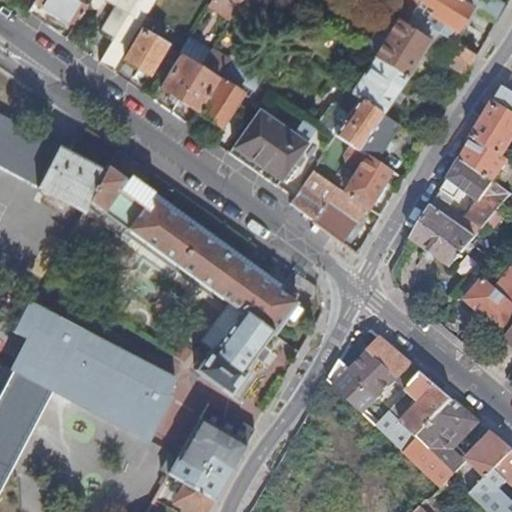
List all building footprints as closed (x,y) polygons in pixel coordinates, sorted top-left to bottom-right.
[(87,0),(33,0),(27,10),(45,23),(51,12),(73,26),(82,11),(87,0)] [(154,0),(87,0),(82,11),(98,8),(102,0),(110,0),(116,3),(101,28),(116,38),(101,62),(112,70),(138,28),(145,16),(154,0)] [(211,0),(209,4),(210,5),(212,1),(230,13),(228,17),(229,18),(232,14),(239,1),(238,0),(211,0)] [(241,0),(261,12),(269,0),(241,0)] [(393,0),(400,4),(396,9),(400,11),(393,21),(384,16),(363,49),(375,56),(406,76),(424,48),(464,74),(476,55),(450,38),(426,23),(411,14),(420,0),(393,0)] [(420,0),(411,14),(426,23),(435,8),(421,0),(420,0)] [(421,0),(435,8),(426,23),(450,38),(471,5),(463,0),(421,0)] [(497,0),(473,0),(471,5),(496,21),(506,5),(497,0)] [(153,21),(145,16),(138,28),(141,29),(124,58),(148,73),(166,43),(146,31),(153,21)] [(210,49),(189,36),(179,52),(199,66),(210,49)] [(231,60),(211,47),(210,49),(199,66),(179,99),(199,112),(219,79),(231,60)] [(199,66),(179,52),(158,86),(179,99),(199,66)] [(351,91),(382,112),(406,76),(375,56),(351,91)] [(219,79),(221,80),(241,93),(249,98),(263,78),(261,77),(233,58),(231,60),(219,79)] [(261,77),(263,78),(271,84),(280,72),(269,64),(261,77)] [(241,93),(221,80),(201,113),(220,125),(241,93)] [(476,136),(505,157),(511,145),(511,90),(506,87),(499,98),(476,136)] [(349,143),(375,160),(399,124),(382,112),(351,91),(339,107),(335,104),(328,106),(318,122),(349,143)] [(258,109),(227,152),(264,178),(275,186),(305,142),(304,141),(313,129),(300,120),(291,132),(258,109)] [(0,165),(85,210),(90,200),(229,303),(205,335),(209,338),(206,343),(211,346),(194,368),(228,393),(247,369),(244,367),(253,354),(260,345),(270,331),(274,333),(297,302),(279,289),(127,178),(131,174),(140,162),(120,148),(112,160),(108,165),(106,170),(58,145),(58,144),(33,131),(32,132),(0,115),(0,488),(52,388),(145,436),(144,437),(146,438),(175,382),(28,303),(12,332),(26,339),(10,369),(12,369),(0,391),(0,165)] [(463,158),(497,182),(511,161),(505,157),(476,136),(469,148),(463,158)] [(344,188),(368,206),(390,171),(375,160),(349,143),(344,152),(346,161),(357,168),(344,188)] [(440,196),(486,228),(506,205),(511,197),(511,192),(497,182),(463,158),(451,178),(440,196)] [(342,190),(311,169),(292,197),(289,202),(312,219),(311,221),(340,242),(366,208),(368,206),(344,188),(342,190)] [(127,178),(279,289),(282,284),(131,174),(127,178)] [(440,196),(414,239),(454,266),(486,228),(440,196)] [(498,287),(511,273),(502,266),(491,281),(498,287)] [(481,272),(467,288),(474,294),(469,300),(504,332),(511,321),(511,271),(511,273),(498,287),(491,281),(481,272)] [(364,415),(412,365),(381,339),(351,372),(340,361),(329,381),(360,411),(364,415)] [(260,345),(253,354),(259,358),(265,349),(260,345)] [(456,475),(456,474),(442,462),(417,439),(455,401),(442,390),(422,373),(406,392),(411,395),(407,400),(416,408),(406,419),(393,408),(377,427),(443,489),(456,475)] [(403,396),(407,400),(411,395),(406,392),(403,396)] [(442,462),(480,423),(455,401),(417,439),(442,462)] [(207,402),(176,458),(168,472),(184,481),(185,482),(214,498),(254,428),(207,402)] [(456,474),(456,475),(472,495),(511,453),(511,449),(494,435),(456,474)] [(511,511),(511,502),(504,494),(511,487),(511,486),(511,453),(472,495),(472,496),(489,511),(511,511)] [(168,472),(176,458),(169,455),(161,469),(168,472)] [(168,472),(163,481),(179,490),(184,481),(168,472)] [(214,498),(185,482),(175,502),(193,511),(205,511),(211,503),(214,498)]
